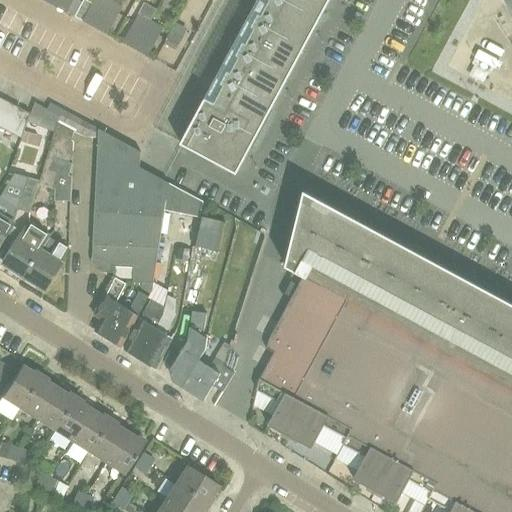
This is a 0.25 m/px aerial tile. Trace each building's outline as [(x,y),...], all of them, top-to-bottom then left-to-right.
[(87,0),(84,0),(75,17),(83,22),(93,3),(87,0)] [(111,0),(110,0),(106,8),(119,14),(123,6),(111,0)] [(237,175),(331,0),(258,0),(181,145),(237,175)] [(147,29),(151,21),(139,14),(134,23),(147,29)] [(151,21),(147,29),(159,36),(164,28),(151,21)] [(171,31),(166,40),(179,46),(183,38),(171,31)] [(0,127),(6,130),(18,107),(6,100),(0,111),(0,127)] [(22,139),(31,114),(18,107),(6,130),(22,139)] [(99,138),(99,130),(87,123),(64,111),(58,123),(75,132),(86,138),(99,138)] [(46,113),(43,123),(55,127),(58,118),(46,113)] [(75,132),(58,123),(57,123),(54,135),(72,141),(75,132)] [(141,152),(128,145),(99,130),(99,138),(99,145),(95,212),(137,214),(140,168),(141,152)] [(74,142),(72,141),(54,135),(51,144),(53,145),(71,151),(72,151),(74,142)] [(71,151),(53,145),(51,144),(51,145),(40,180),(28,177),(21,200),(18,211),(30,215),(39,184),(55,189),(58,173),(48,169),(51,157),(70,163),(74,151),(72,151),(71,151)] [(73,164),(70,163),(51,157),(48,169),(58,173),(69,176),(73,164)] [(162,233),(165,211),(169,184),(163,180),(140,168),(137,214),(136,231),(162,233)] [(72,177),(69,176),(58,173),(55,189),(71,194),(72,177)] [(200,217),(204,202),(169,184),(165,211),(200,217)] [(437,483),(434,490),(474,511),(511,511),(511,304),(305,193),(286,268),(303,277),(269,340),(267,349),(274,353),(260,379),(294,397),(294,398),(308,405),(352,429),(348,436),(393,459),(437,483)] [(21,200),(2,194),(0,197),(0,248),(15,224),(14,223),(18,211),(21,200)] [(136,231),(137,214),(95,212),(93,259),(95,259),(95,264),(98,267),(101,270),(106,271),(106,272),(116,272),(116,266),(133,266),(136,231)] [(226,224),(200,218),(194,247),(220,253),(226,224)] [(42,251),(51,237),(30,224),(4,264),(25,277),(42,251)] [(154,281),(162,233),(136,231),(133,266),(135,266),(135,281),(143,281),(154,281)] [(42,251),(25,277),(46,290),(63,264),(61,263),(69,249),(59,243),(51,256),(42,251)] [(190,250),(179,248),(176,259),(187,261),(190,250)] [(124,308),(122,307),(117,303),(127,284),(114,277),(94,315),(102,319),(96,331),(108,338),(124,308)] [(153,289),(154,281),(143,281),(143,289),(150,293),(153,289)] [(124,308),(108,338),(122,347),(148,297),(140,293),(130,312),(124,308)] [(163,316),(140,359),(156,369),(172,339),(165,334),(171,324),(176,315),(175,314),(176,300),(167,296),(165,307),(164,307),(163,316)] [(163,316),(164,307),(151,300),(141,319),(125,349),(140,359),(163,316)] [(175,381),(183,386),(199,360),(207,347),(208,335),(204,334),(207,313),(193,311),(188,341),(171,369),(176,372),(174,375),(175,381)] [(225,367),(230,346),(225,343),(210,367),(199,360),(183,386),(205,399),(213,386),(224,392),(236,373),(225,367)] [(0,371),(4,374),(8,367),(0,361),(0,371)] [(19,409),(40,375),(39,374),(38,376),(21,366),(1,397),(19,409)] [(36,419),(56,388),(40,378),(42,376),(40,375),(19,409),(36,419)] [(294,398),(294,397),(260,379),(257,391),(280,403),(268,426),(290,438),(308,405),(294,398)] [(54,430),(75,397),(74,396),(73,398),(56,388),(36,419),(54,430)] [(71,441),(91,410),(75,399),(76,398),(75,397),(54,430),(71,441)] [(343,445),(348,436),(352,429),(308,405),(290,438),(312,449),(324,427),(346,439),(343,445)] [(88,452),(109,419),(108,418),(107,420),(91,410),(71,441),(88,452)] [(105,463),(125,431),(109,421),(111,419),(109,419),(88,452),(105,463)] [(125,431),(105,463),(123,474),(145,441),(143,440),(142,442),(125,431)] [(376,492),(393,459),(348,436),(343,445),(366,457),(354,480),(376,492)] [(15,462),(19,449),(10,446),(7,459),(15,462)] [(19,449),(15,462),(23,464),(27,451),(19,449)] [(139,460),(150,467),(154,460),(143,453),(139,460)] [(429,499),(434,490),(437,483),(393,459),(376,492),(397,503),(409,481),(432,493),(428,499),(429,499)] [(145,474),(150,467),(139,460),(134,468),(145,474)] [(175,483),(208,505),(209,504),(207,503),(218,486),(187,465),(175,483)] [(42,490),(48,478),(40,474),(35,486),(42,490)] [(48,478),(42,490),(50,493),(56,481),(48,478)] [(50,493),(60,498),(66,487),(56,481),(50,493)] [(208,506),(208,505),(175,483),(164,500),(182,511),(201,511),(206,505),(208,506)] [(117,495),(128,502),(133,494),(122,487),(117,495)] [(474,511),(434,490),(429,499),(451,511),(450,511),(474,511)] [(80,508),(86,496),(78,492),(72,504),(80,508)] [(124,509),(128,502),(117,495),(112,502),(124,509)] [(86,496),(80,508),(88,511),(93,499),(86,496)] [(182,511),(164,500),(156,511),(182,511)] [(45,511),(47,506),(37,503),(34,511),(45,511)]
